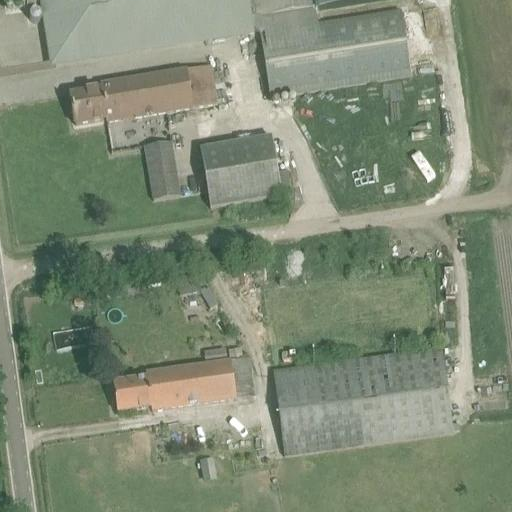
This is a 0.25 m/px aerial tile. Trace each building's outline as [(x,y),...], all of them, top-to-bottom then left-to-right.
[(253,30),(248,0),(40,0),(44,22),(50,21),(51,29),(53,35),(56,41),(60,46),(64,50),(70,53),(76,56),(83,57),(89,56),(140,48),(253,30)] [(313,0),(253,0),(254,4),(257,20),(262,19),(273,17),(316,11),(313,0)] [(316,0),(318,10),(387,0),(316,0)] [(271,101),(412,79),(402,14),(402,11),(329,23),(318,24),(316,11),(273,17),(262,19),(264,33),(260,33),(271,101)] [(212,69),(121,83),(101,87),(102,90),(70,95),(75,127),(107,122),(107,125),(218,107),(212,69)] [(272,139),(201,151),(211,211),(283,199),(272,139)] [(154,203),(182,198),(173,144),(145,149),(154,203)] [(90,292),(73,295),(75,308),(92,306),(90,292)] [(442,349),(274,372),(286,459),(454,436),(454,434),(460,434),(459,425),(453,426),(442,349)] [(209,353),(211,365),(227,363),(226,350),(209,353)] [(187,409),(199,407),(254,399),(249,361),(233,363),(220,365),(166,372),(146,375),(147,379),(113,384),(117,413),(118,414),(125,413),(145,410),(152,409),(152,410),(152,413),(153,414),(161,413),(175,411),(187,409)] [(205,462),(206,480),(221,480),(220,461),(205,462)]
